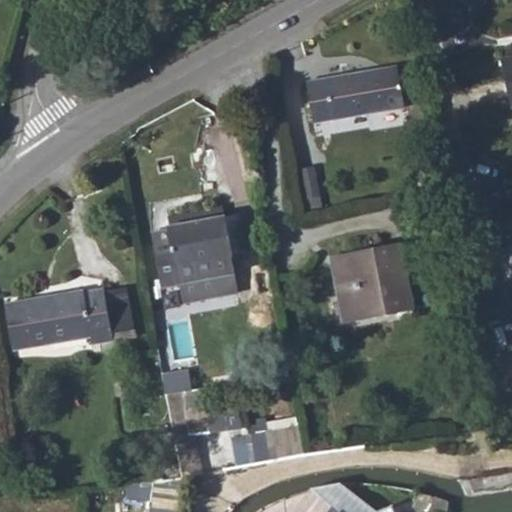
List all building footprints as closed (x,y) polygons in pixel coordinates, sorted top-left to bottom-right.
[(403,67),(314,83),(322,129),(411,112),(403,67)] [(176,236),(159,239),(166,284),(184,281),(243,272),(240,254),(235,226),(233,211),(174,221),(176,236)] [(252,223),(235,226),(240,254),(256,251),(252,223)] [(349,282),(337,284),(343,318),(389,310),(388,303),(410,299),(400,247),(382,250),(381,244),(344,251),(349,282)] [(243,272),(184,281),(187,300),(246,291),(243,272)] [(88,290),(7,302),(14,350),(94,338),(96,345),(116,342),(109,291),(89,294),(88,290)] [(298,414),(244,424),(240,404),(209,410),(213,432),(230,429),(237,466),(306,453),(298,414)]
